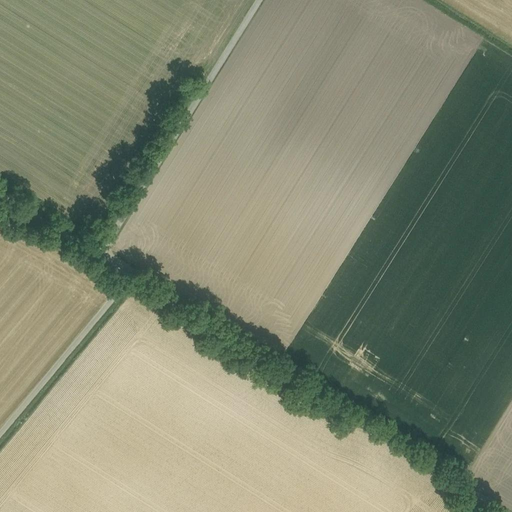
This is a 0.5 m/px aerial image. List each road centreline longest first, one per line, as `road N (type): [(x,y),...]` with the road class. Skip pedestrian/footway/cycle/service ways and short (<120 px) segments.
road 1 (unclassified): [(131,275),(508,511)]
road 2 (unclassified): [(256,0),(98,253),(131,275)]
road 3 (unclassified): [(131,275),(0,430)]
